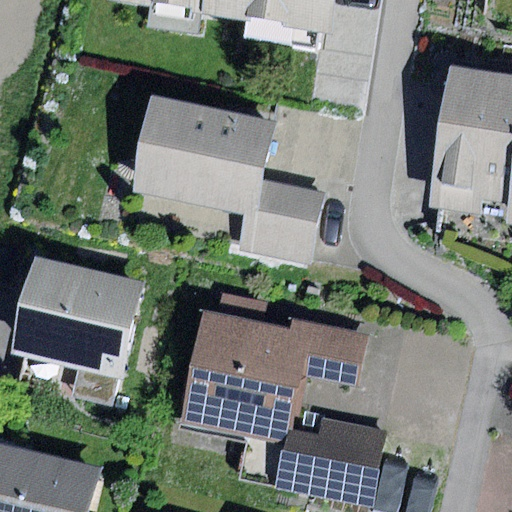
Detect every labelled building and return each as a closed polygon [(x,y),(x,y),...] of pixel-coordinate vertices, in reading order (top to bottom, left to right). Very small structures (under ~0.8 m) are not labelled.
[(122,0),(331,32),(335,0),(122,0)] [(511,76),(451,68),(431,208),(482,215),(484,201),(511,205),(511,76)] [(277,124),(155,99),(137,191),(259,215),(265,181),(277,124)] [(327,193),(265,181),(259,215),(251,254),(313,265),(327,193)] [(0,252),(0,281),(10,284),(17,257),(0,252)] [(145,285),(42,260),(19,355),(29,357),(80,370),(73,397),(115,408),(145,285)] [(291,331),(206,314),(184,422),(289,443),(291,430),(302,376),(359,387),(369,336),(293,321),(291,331)] [(80,370),(29,357),(22,384),(73,397),(80,370)] [(391,434),(321,419),(317,435),(291,430),(289,443),(278,489),(375,510),(391,434)] [(89,511),(99,472),(0,447),(0,511),(89,511)]
